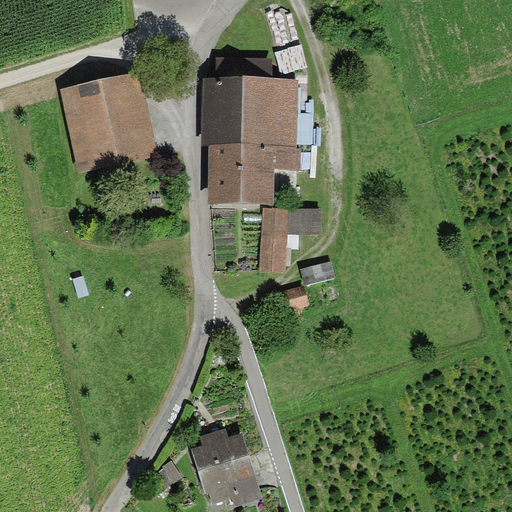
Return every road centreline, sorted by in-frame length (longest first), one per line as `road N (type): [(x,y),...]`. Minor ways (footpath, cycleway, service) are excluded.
road 1 (residential): [(218,0),(194,26),(191,84),(205,304)]
road 2 (unclassified): [(106,511),(184,383),(205,304)]
road 3 (track): [(0,81),(194,26)]
